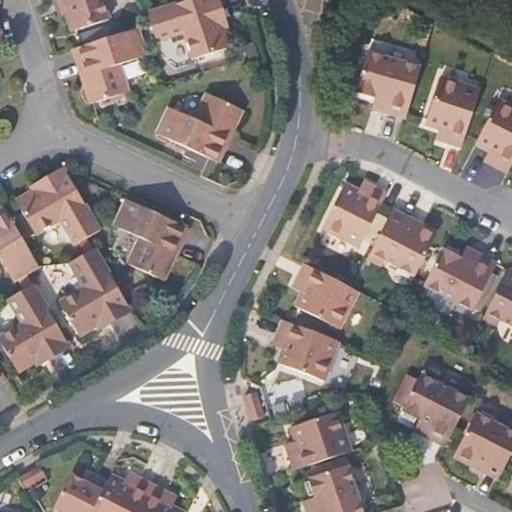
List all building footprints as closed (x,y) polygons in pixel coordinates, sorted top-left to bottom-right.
[(60,0),(64,10),(71,30),(76,29),(108,18),(102,0),(60,0)] [(184,0),(147,12),(149,23),(155,41),(182,33),(191,59),(224,48),(229,46),(222,26),(219,17),(213,0),(184,0)] [(84,72),(87,81),(83,82),(90,103),(92,102),(128,91),(118,64),(144,54),(136,27),(83,45),(76,48),(84,72)] [(367,49),(356,89),(386,97),(382,109),(405,116),(420,63),(367,49)] [(439,73),(423,122),(444,128),(441,138),(461,145),(480,86),(439,73)] [(155,133),(208,157),(212,159),(227,128),(231,130),(236,119),(241,110),(232,104),(206,93),(193,119),(167,107),(155,133)] [(511,103),(497,96),(474,140),(494,151),(488,160),(506,170),(511,159),(511,103)] [(16,202),(19,208),(34,234),(60,219),(75,244),(87,236),(99,229),(69,180),(64,171),(33,191),(16,202)] [(321,224),(359,243),(386,189),(368,179),(364,190),(344,180),(321,224)] [(112,225),(139,237),(127,263),(158,279),(162,280),(169,264),(172,260),(168,258),(183,225),(124,198),(112,225)] [(393,205),(370,250),(415,272),(435,232),(433,230),(431,225),(421,220),(418,223),(405,216),(407,213),(393,205)] [(0,259),(13,281),(25,274),(37,266),(7,215),(5,211),(0,213),(0,259)] [(442,244),(424,281),(472,306),(497,259),(475,248),(470,258),(442,244)] [(84,287),(59,301),(76,330),(78,335),(97,325),(107,319),(128,306),(125,302),(94,247),(70,262),(84,287)] [(304,283),(293,303),(338,327),(357,288),(352,286),(302,260),(293,278),(304,283)] [(511,267),(508,265),(486,309),(511,322),(511,267)] [(21,323),(0,336),(0,344),(11,364),(17,372),(35,361),(48,353),(66,342),(63,338),(32,283),(8,298),(21,323)] [(287,320),(267,371),(307,385),(318,356),(329,361),(337,339),(287,320)] [(419,371),(400,408),(427,422),(422,433),(444,444),(468,397),(419,371)] [(256,389),(243,394),(254,419),(265,414),(256,389)] [(287,424),(295,446),(284,449),(291,468),(349,449),(336,407),(287,424)] [(511,430),(474,412),(453,452),(456,453),(457,458),(468,463),(472,462),(484,468),(482,472),(496,479),(511,448),(511,430)] [(305,477),(314,507),(304,510),(304,511),(360,511),(344,463),(305,477)] [(38,465),(19,477),(25,486),(44,475),(38,465)] [(70,474),(52,509),(58,511),(90,511),(107,480),(91,472),(86,482),(70,474)] [(107,480),(90,511),(137,511),(152,484),(135,475),(130,484),(110,474),(107,480)] [(152,484),(137,511),(183,511),(184,511),(164,501),(168,492),(152,484)]
